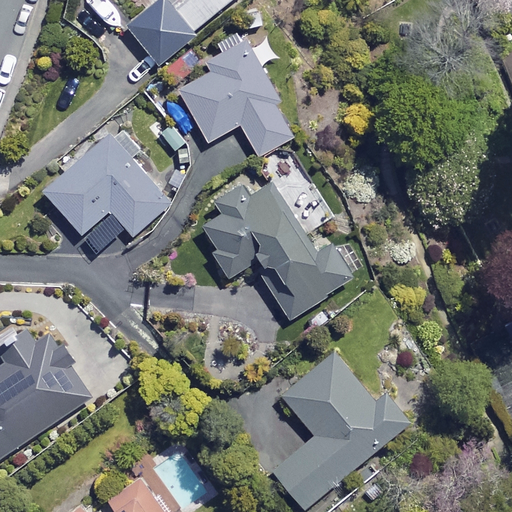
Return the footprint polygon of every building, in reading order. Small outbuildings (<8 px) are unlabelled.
[(197,37),(169,2),(133,30),(161,65),(197,37)] [(304,136),(253,44),(214,65),(218,73),(185,91),(215,145),(247,127),(264,158),(304,136)] [(175,205),(120,138),(52,193),(88,237),(117,213),(137,236),(175,205)] [(325,255),(281,185),(254,202),(245,188),(224,201),(232,214),(211,227),(225,250),(220,253),(241,287),(265,272),(295,320),(362,279),(341,245),(325,255)] [(511,328),(511,327),(474,343),(511,434),(511,328)] [(0,461),(94,399),(54,337),(0,373),(0,461)] [(387,410),(344,354),(289,396),(321,438),(279,470),(309,509),(416,426),(398,402),(387,410)] [(179,454),(155,470),(180,508),(204,491),(179,454)] [(171,511),(148,479),(115,502),(122,511),(95,511),(91,504),(79,511),(171,511)]
